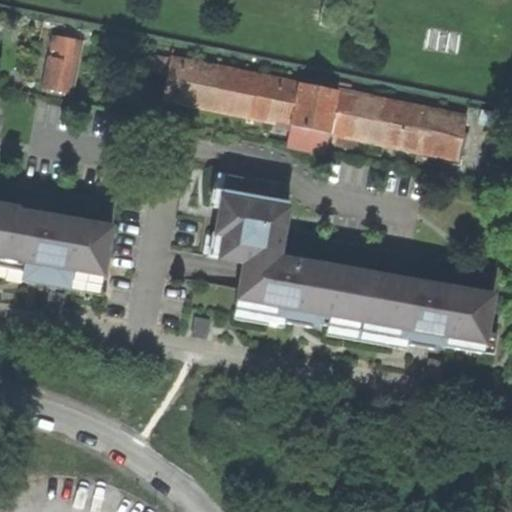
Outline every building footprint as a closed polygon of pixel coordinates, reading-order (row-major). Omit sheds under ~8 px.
[(78,93),(81,37),(49,36),(46,92),(78,93)] [(148,68),(170,72),(172,62),(151,57),(148,68)] [(292,126),(300,85),(172,59),(172,62),(170,72),(164,100),(292,126)] [(292,126),(330,134),(338,93),(300,85),(292,126)] [(417,151),(444,157),(457,159),(461,140),(466,118),(338,93),(330,134),(417,151)] [(325,156),(330,134),(292,126),(287,148),(325,156)] [(442,168),(444,157),(417,151),(414,163),(442,168)] [(210,200),(221,202),(226,174),(215,172),(210,200)] [(280,183),(226,174),(221,202),(220,207),(224,208),(222,221),(217,220),(215,234),(223,236),(218,259),(243,263),(235,310),(269,316),(269,313),(326,323),(325,325),(327,326),(394,338),(395,335),(450,345),(450,347),(483,353),(487,331),(489,318),(497,276),(464,270),(460,292),(403,281),(403,279),(337,267),(337,270),(279,259),(284,232),(282,231),(285,218),(286,219),(289,202),(277,200),(280,183)] [(0,267),(11,270),(11,267),(68,277),(68,280),(69,280),(101,286),(112,227),(78,221),(77,224),(18,213),(18,208),(0,204),(0,267)] [(208,257),(218,259),(223,236),(215,234),(212,234),(208,257)] [(52,277),(68,280),(68,277),(11,267),(11,270),(0,267),(0,277),(22,282),(23,277),(38,280),(51,282),(52,277)] [(99,295),(101,286),(69,280),(67,289),(99,295)] [(313,323),(325,325),(326,323),(269,313),(269,316),(235,310),(233,319),(284,328),(285,323),(298,325),(312,328),(313,323)] [(195,317),(191,335),(207,339),(211,320),(195,317)] [(437,345),(450,347),(450,345),(395,335),(394,338),(327,326),(326,336),(406,350),(407,345),(420,347),(436,350),(437,345)] [(497,333),(487,331),(483,353),(494,355),(497,333)] [(445,361),(428,358),(425,378),(441,381),(445,361)]
